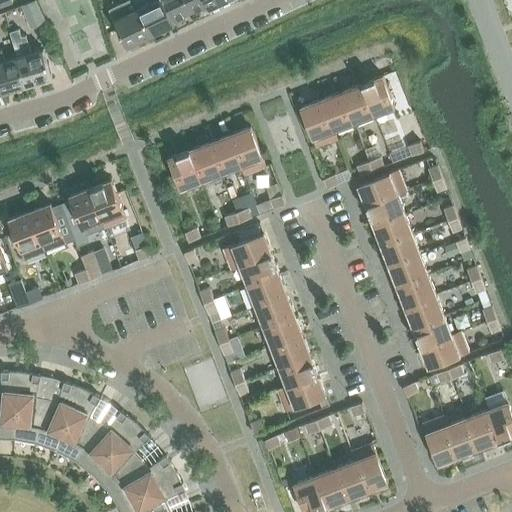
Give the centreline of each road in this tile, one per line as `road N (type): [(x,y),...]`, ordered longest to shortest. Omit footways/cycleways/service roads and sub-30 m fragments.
road 1 (residential): [(233,511),(213,454),(171,400),(116,354),(52,328),(0,336)]
road 2 (residential): [(425,500),(311,201)]
road 3 (residential): [(0,120),(104,83),(282,0)]
